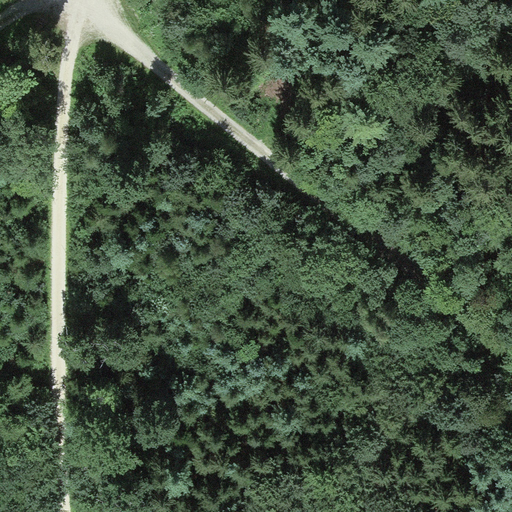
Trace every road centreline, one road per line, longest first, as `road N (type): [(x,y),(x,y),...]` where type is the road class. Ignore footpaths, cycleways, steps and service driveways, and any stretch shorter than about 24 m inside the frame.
road 1 (track): [(78,0),(511,354)]
road 2 (track): [(75,0),(57,230),(62,511)]
